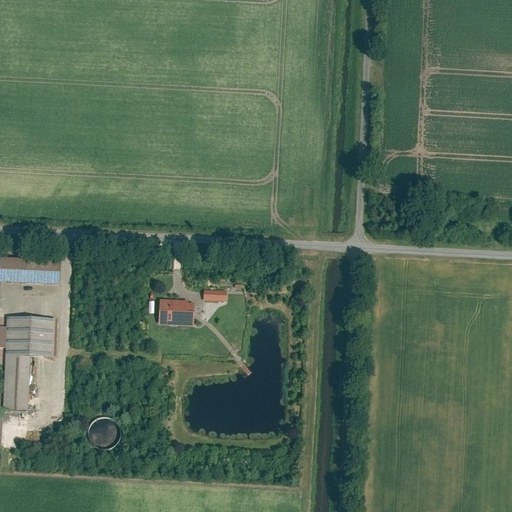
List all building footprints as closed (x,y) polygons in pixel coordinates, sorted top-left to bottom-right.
[(64,263),(7,261),(6,283),(63,286),(64,263)] [(230,293),(207,292),(207,302),(230,303),(230,293)] [(198,304),(163,302),(162,325),(197,327),(198,304)] [(59,318),(11,316),(10,328),(9,348),(9,355),(35,356),(57,357),(59,318)] [(1,348),(9,348),(10,328),(1,328),(1,348)] [(32,412),(35,356),(9,355),(6,411),(32,412)]
